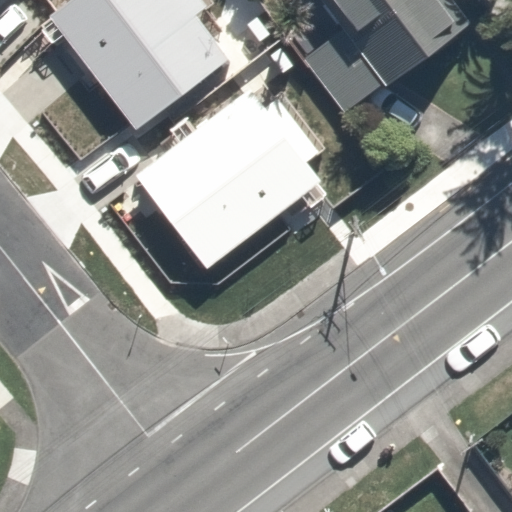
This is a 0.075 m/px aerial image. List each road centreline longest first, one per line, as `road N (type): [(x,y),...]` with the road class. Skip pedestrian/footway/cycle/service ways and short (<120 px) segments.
road 1 (secondary): [(187,489),(511,241)]
road 2 (residential): [(187,489),(0,252)]
